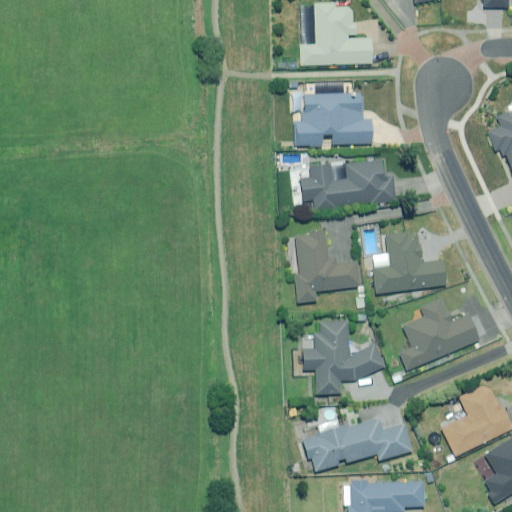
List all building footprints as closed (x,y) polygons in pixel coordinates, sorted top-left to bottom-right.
[(336,7),(336,3),(314,4),(316,44),(300,45),(301,65),(371,63),(370,33),(354,34),(353,6),(336,7)] [(341,94),(305,94),(305,111),(302,111),(302,121),(296,121),(295,145),(322,146),(322,134),(332,134),(332,143),(371,144),(371,120),(363,120),(363,97),(341,97),(341,94)] [(487,132),(495,152),(499,150),(501,156),(507,154),(511,168),(511,111),(497,117),(501,126),(487,132)] [(386,177),(385,160),(345,164),(347,179),(332,180),(331,163),(310,165),(311,177),(300,178),(302,200),(314,200),(315,209),(336,207),(336,205),(394,201),(392,177),(386,177)] [(422,263),(418,232),(385,236),(389,265),(372,267),(376,293),(445,284),(442,260),(422,263)] [(330,264),(327,234),(296,237),(299,273),(294,274),(297,303),(316,301),(315,290),(360,286),(357,261),(330,264)] [(400,352),(406,370),(480,342),(469,314),(450,321),(442,299),(421,306),(425,317),(403,325),(412,348),(400,352)] [(348,320),(320,321),(321,332),(314,332),(315,348),(303,349),(303,370),(316,369),(316,394),(340,393),(340,380),(350,380),(384,366),(375,345),(349,355),(348,320)] [(497,400),(489,384),(460,398),(468,415),(442,428),(455,455),(511,428),(498,399),(497,400)] [(312,457),(315,470),(338,464),(337,460),(345,458),(346,462),(377,454),(379,460),(412,451),(405,423),(382,429),(379,418),(333,430),(331,424),(300,432),(307,459),(312,457)] [(484,481),(496,501),(503,497),(507,503),(511,499),(511,437),(485,454),(497,473),(484,481)] [(367,484),(367,480),(350,481),(351,505),(347,505),(346,511),(403,511),(403,507),(424,506),(423,481),(367,484)]
